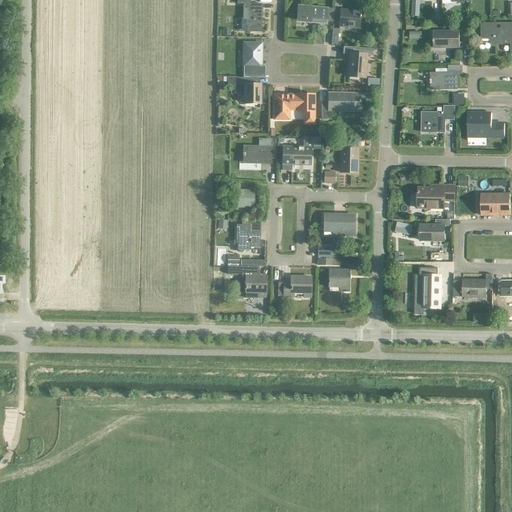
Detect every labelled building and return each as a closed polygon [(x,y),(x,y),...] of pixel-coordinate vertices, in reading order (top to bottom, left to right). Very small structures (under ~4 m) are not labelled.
[(249,0),(236,0),(236,5),(243,5),(243,19),(241,19),(241,27),(247,28),(246,32),(260,33),(261,5),(249,5),(249,0)] [(296,17),(302,18),(302,22),(325,24),(325,22),(331,22),(332,10),(296,7),(295,19),(296,19),(296,17)] [(358,29),(360,13),(339,11),(338,27),(358,29)] [(511,23),(480,23),(480,40),(490,40),(490,44),(510,44),(510,55),(511,54),(511,23)] [(337,46),(339,30),(332,29),(330,45),(337,46)] [(459,44),(466,44),(465,30),(458,30),(458,32),(432,32),(433,48),(459,48),(459,44)] [(371,41),(368,46),(373,49),(376,44),(371,41)] [(260,44),(243,44),(243,67),(243,78),(264,78),(264,66),(260,66),(260,44)] [(371,56),(371,49),(342,47),(342,55),(348,55),(347,66),(349,66),(348,77),(364,79),(366,55),(371,56)] [(456,74),(461,74),(461,67),(448,67),(448,74),(431,74),(431,90),(457,89),(456,74)] [(248,78),(226,78),(226,83),(226,85),(231,85),(239,85),(239,90),(239,91),(239,96),(244,96),(244,104),(259,105),(259,85),(247,85),(248,78)] [(359,112),(359,94),(327,94),(327,102),(320,102),(320,119),(327,120),(327,111),(359,112)] [(313,96),(286,95),(286,96),(273,96),(273,120),(286,120),(286,110),(303,110),(303,124),(313,124),(313,96)] [(464,95),(453,95),(453,107),(463,106),(464,95)] [(443,114),(421,113),(421,124),(421,132),(431,133),(444,133),(444,121),(454,121),(454,107),(443,107),(443,114)] [(407,108),(402,111),(405,116),(410,112),(407,108)] [(467,137),(504,138),(504,124),(491,124),(491,114),(467,114),(467,137)] [(258,147),(243,147),(242,163),(270,163),(271,148),(271,140),(258,140),(258,147)] [(291,148),(282,148),(282,153),(282,169),(282,171),(290,171),(290,165),(310,166),(310,148),(309,148),(309,141),(302,141),(302,148),(291,148)] [(341,149),(340,162),(340,173),(356,174),(356,150),(341,149)] [(334,173),(323,172),(323,183),(333,184),(334,173)] [(458,178),(457,188),(467,188),(468,178),(458,178)] [(454,202),(454,186),(444,186),(444,189),(418,188),(418,208),(444,209),(444,201),(454,202)] [(253,208),(253,191),(253,188),(248,188),(248,191),(234,191),(234,208),(253,208)] [(509,216),(509,202),(509,195),(480,195),(480,211),(490,211),(490,216),(509,216)] [(323,216),(323,231),(332,232),(332,236),(353,237),(354,217),(323,216)] [(450,227),(450,220),(435,220),(435,226),(420,226),(420,241),(444,241),(444,227),(450,227)] [(397,222),(395,232),(410,235),(412,226),(397,222)] [(217,223),(217,231),(225,231),(226,223),(217,223)] [(236,226),(236,231),(235,244),(237,244),(237,251),(249,251),(250,248),(259,249),(259,234),(250,233),(250,226),(236,226)] [(318,245),(318,258),(331,259),(331,246),(318,245)] [(238,266),(239,258),(227,257),(227,267),(238,266)] [(258,268),(227,268),(226,275),(241,275),(241,278),(245,278),(245,293),(245,299),(258,299),(258,297),(264,297),(265,277),(258,277),(258,268)] [(419,276),(415,276),(414,314),(422,314),(422,308),(439,309),(440,276),(437,276),(437,268),(419,268),(419,276)] [(348,292),(348,272),(328,271),(328,287),(342,288),(342,292),(348,292)] [(492,290),(492,275),(485,274),(485,281),(463,280),(462,297),(485,298),(486,290),(492,290)] [(309,298),(310,278),(290,278),(290,284),(283,284),(282,297),(290,298),(290,293),(303,294),(303,298),(309,298)] [(511,281),(501,282),(501,296),(511,296),(511,281)] [(487,315),(473,315),(473,323),(487,323),(487,315)]
